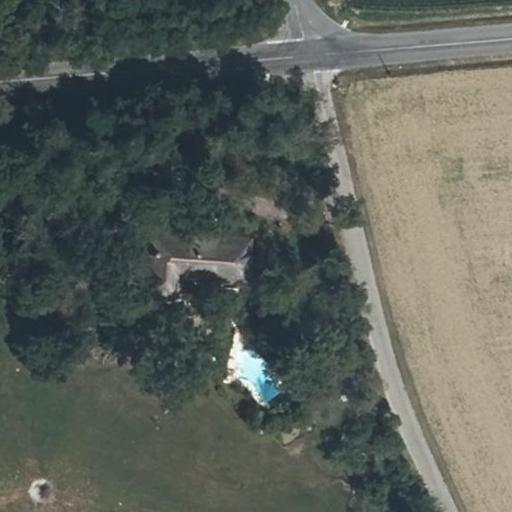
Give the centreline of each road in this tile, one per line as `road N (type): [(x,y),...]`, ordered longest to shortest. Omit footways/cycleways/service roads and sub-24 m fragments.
road 1 (unclassified): [(439,511),(388,399),(303,57)]
road 2 (tertiary): [(0,83),(303,57)]
road 3 (tertiary): [(303,57),(511,40)]
